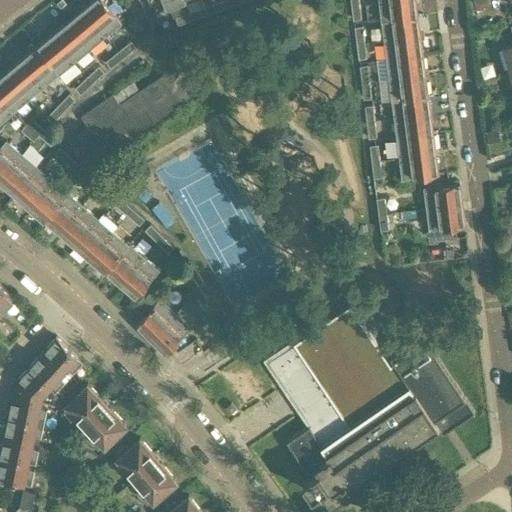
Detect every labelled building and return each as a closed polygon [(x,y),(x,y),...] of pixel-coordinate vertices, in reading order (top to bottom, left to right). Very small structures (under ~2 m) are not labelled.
[(103,0),(91,0),(83,7),(105,35),(121,22),(103,0)] [(184,0),(162,0),(166,9),(185,1),(184,0)] [(215,11),(230,6),(228,0),(220,0),(212,3),(215,11)] [(417,14),(414,0),(378,0),(381,19),(417,14)] [(487,1),(486,0),(473,0),(475,9),(482,7),(487,1)] [(351,3),(353,19),(362,18),(359,2),(351,3)] [(193,19),(208,13),(206,6),(190,11),(193,19)] [(83,7),(67,20),(90,48),(105,35),(83,7)] [(175,16),(178,24),(193,19),(190,11),(175,16)] [(419,34),(417,14),(381,19),(383,39),(419,34)] [(67,20),(52,33),(75,60),(90,48),(67,20)] [(354,26),(356,43),(365,42),(363,25),(354,26)] [(475,34),(478,42),(485,40),(482,32),(475,34)] [(37,45),(59,73),(75,60),(52,33),(37,45)] [(419,34),(383,39),(386,59),(422,54),(419,34)] [(131,40),(118,50),(123,57),(137,47),(131,40)] [(367,58),(365,42),(356,43),(358,59),(367,58)] [(511,71),(511,70),(511,42),(503,45),(511,71)] [(37,45),(21,58),(44,85),(59,73),(37,45)] [(111,67),(123,57),(118,50),(105,60),(111,67)] [(389,78),(424,74),(422,54),(386,59),(389,78)] [(21,58),(6,70),(29,98),(44,85),(21,58)] [(184,58),(120,103),(113,92),(80,115),(88,127),(102,147),(106,152),(203,85),(184,58)] [(359,65),(361,82),(370,81),(368,64),(359,65)] [(99,65),(87,76),(92,82),(104,71),(99,65)] [(6,70),(0,75),(0,94),(13,111),(29,98),(6,70)] [(391,98),(427,94),(424,74),(389,78),(391,98)] [(80,93),(92,82),(87,76),(75,87),(80,93)] [(372,97),(370,81),(361,82),(364,98),(372,97)] [(69,93),(58,104),(64,110),(75,99),(69,93)] [(0,121),(13,111),(0,94),(0,121)] [(427,94),(391,98),(394,118),(430,113),(427,94)] [(52,122),(64,110),(58,104),(46,116),(52,122)] [(364,105),(367,121),(375,120),(373,104),(364,105)] [(394,118),(397,137),(432,133),(430,113),(394,118)] [(31,117),(26,123),(39,134),(44,128),(31,117)] [(17,119),(10,125),(15,130),(21,124),(17,119)] [(375,120),(367,121),(369,137),(377,136),(375,120)] [(34,140),(39,134),(26,123),(21,130),(34,140)] [(102,147),(88,127),(72,138),(86,158),(102,147)] [(56,138),(44,128),(39,134),(51,145),(56,138)] [(499,140),(498,131),(487,132),(488,141),(499,140)] [(435,153),(432,133),(397,137),(399,157),(435,153)] [(0,178),(22,153),(6,140),(0,146),(0,178)] [(369,145),(371,161),(380,160),(378,144),(369,145)] [(54,152),(66,163),(72,156),(59,146),(54,152)] [(0,178),(0,181),(14,193),(37,166),(22,153),(0,178)] [(437,173),(435,153),(399,157),(402,178),(437,173)] [(51,156),(43,165),(55,175),(62,166),(51,156)] [(84,167),(72,156),(66,163),(79,173),(84,167)] [(382,176),(380,160),(371,161),(373,177),(382,176)] [(52,179),(37,166),(14,193),(29,206),(52,179)] [(102,182),(90,171),(84,177),(96,188),(102,182)] [(29,206),(44,219),(68,192),(52,179),(29,206)] [(109,199),(114,193),(102,182),(96,188),(109,199)] [(423,187),(426,209),(462,204),(459,182),(423,187)] [(59,232),(83,204),(68,192),(44,219),(59,232)] [(385,196),(376,198),(378,214),(387,213),(385,196)] [(127,214),(132,207),(119,197),(114,203),(127,214)] [(59,232),(75,245),(98,217),(83,204),(59,232)] [(462,204),(426,209),(430,233),(456,230),(455,225),(464,224),(462,204)] [(145,218),(132,207),(127,214),(139,224),(145,218)] [(387,213),(378,214),(381,230),(389,229),(387,213)] [(75,245),(90,258),(113,230),(98,217),(75,245)] [(511,232),(506,217),(498,219),(503,235),(511,232)] [(363,230),(357,230),(360,253),(364,252),(365,260),(377,259),(373,221),(362,223),(363,230)] [(162,235),(150,223),(145,229),(156,241),(162,235)] [(129,243),(113,230),(90,258),(105,271),(122,251),(129,243)] [(162,235),(156,241),(168,252),(173,246),(162,235)] [(105,271),(120,283),(137,264),(122,251),(105,271)] [(153,277),(137,264),(120,283),(136,297),(153,277)] [(200,286),(191,272),(184,277),(193,291),(200,286)] [(0,313),(0,314),(15,298),(0,283),(0,313)] [(209,300),(200,286),(193,291),(201,304),(209,300)] [(136,323),(151,338),(176,312),(161,297),(160,298),(150,288),(133,307),(143,316),(136,323)] [(312,349),(278,372),(312,422),(286,440),(298,457),(290,462),(313,495),(318,491),(330,509),(355,492),(350,486),(438,427),(442,433),(475,412),(422,334),(387,358),(351,304),(303,336),(312,349)] [(191,327),(176,312),(151,338),(166,353),(191,327)] [(82,359),(56,335),(42,351),(64,370),(68,366),(72,370),(82,359)] [(278,372),(312,349),(303,336),(269,359),(278,372)] [(28,366),(50,386),(54,390),(63,380),(59,376),(64,370),(42,351),(28,366)] [(50,386),(28,366),(15,381),(12,392),(41,398),(42,394),(50,386)] [(64,401),(86,423),(107,403),(88,384),(77,394),(74,391),(64,401)] [(8,414),(43,421),(45,409),(40,407),(41,398),(12,392),(8,414)] [(107,403),(86,423),(108,446),(117,436),(114,433),(125,423),(107,403)] [(231,403),(226,407),(231,413),(236,408),(231,403)] [(43,421),(8,414),(4,435),(33,441),(34,434),(40,435),(43,421)] [(54,442),(56,444),(60,448),(70,439),(65,433),(54,442)] [(0,453),(0,456),(28,463),(29,461),(34,462),(37,449),(31,448),(33,441),(4,435),(0,453)] [(136,477),(158,458),(140,438),(128,448),(126,445),(116,454),(136,477)] [(64,452),(72,462),(79,456),(70,446),(64,452)] [(27,468),(28,463),(0,456),(0,478),(24,483),(25,481),(30,483),(33,470),(27,468)] [(87,466),(79,456),(72,462),(80,471),(87,466)] [(158,458),(136,477),(157,501),(167,492),(164,489),(176,479),(158,458)] [(96,475),(87,466),(80,471),(89,481),(96,475)] [(99,492),(107,502),(114,496),(105,486),(99,492)] [(21,498),(33,500),(35,492),(23,490),(21,498)] [(163,510),(164,511),(201,511),(188,495),(176,505),(174,501),(163,510)] [(122,505),(114,496),(107,502),(116,511),(122,505)] [(32,508),(34,510),(34,509),(36,511),(37,511),(40,502),(33,500),(21,498),(20,506),(32,508)]
